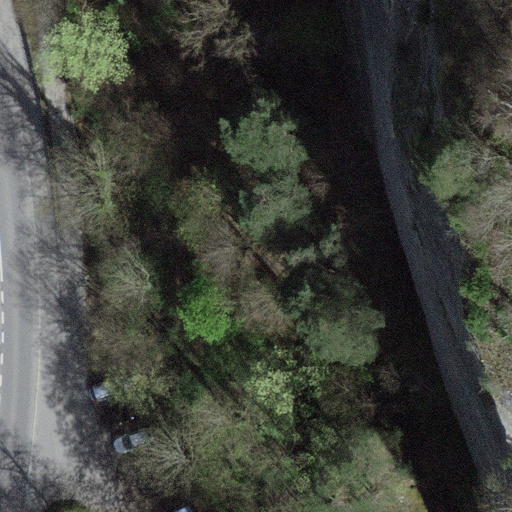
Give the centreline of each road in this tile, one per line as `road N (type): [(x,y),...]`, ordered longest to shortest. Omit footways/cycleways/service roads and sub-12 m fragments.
road 1 (track): [(72,322),(73,233),(47,0)]
road 2 (track): [(72,322),(135,511)]
